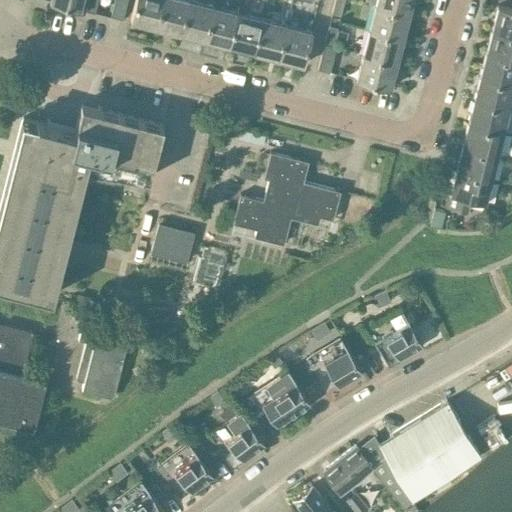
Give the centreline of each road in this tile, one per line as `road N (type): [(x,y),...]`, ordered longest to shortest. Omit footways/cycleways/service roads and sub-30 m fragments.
road 1 (residential): [(0,32),(420,140),(457,0)]
road 2 (residential): [(223,511),(356,416),(511,327)]
